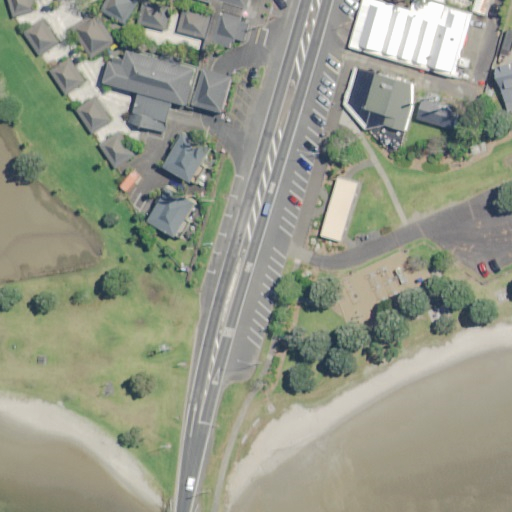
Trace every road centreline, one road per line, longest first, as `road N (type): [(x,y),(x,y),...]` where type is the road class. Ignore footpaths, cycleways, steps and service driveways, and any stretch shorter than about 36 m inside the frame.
road 1 (primary): [(316,0),(210,363),(183,511)]
road 2 (unknown): [(149,159),(117,128),(36,0)]
road 3 (unknown): [(271,160),(184,129),(172,129),(149,159)]
